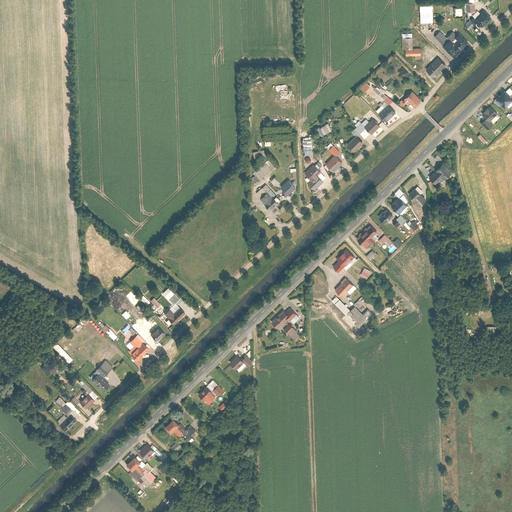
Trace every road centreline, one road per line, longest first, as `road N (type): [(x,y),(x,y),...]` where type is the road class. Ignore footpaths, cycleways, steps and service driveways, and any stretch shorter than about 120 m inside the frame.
road 1 (residential): [(511,10),(81,432)]
road 2 (tertiary): [(511,65),(82,488)]
road 3 (track): [(455,120),(457,162),(492,293),(485,317)]
